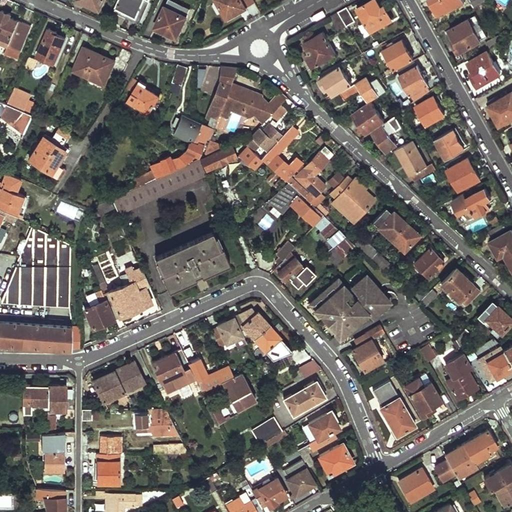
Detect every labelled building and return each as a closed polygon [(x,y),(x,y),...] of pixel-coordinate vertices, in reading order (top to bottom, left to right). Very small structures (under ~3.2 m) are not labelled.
[(80,0),(100,9),(103,0),(80,0)] [(121,0),(117,10),(132,16),(139,0),(145,0),(149,2),(150,0),(121,0)] [(241,0),(217,0),(228,18),(246,8),(241,0)] [(377,0),(370,0),(358,7),(372,32),(392,20),(385,5),(381,7),(377,0)] [(463,0),(430,0),(437,14),(448,9),(449,10),(464,1),(463,0)] [(167,2),(158,22),(170,27),(168,32),(178,37),(190,13),(167,2)] [(338,11),(347,26),(355,21),(347,6),(338,11)] [(12,13),(2,9),(0,13),(0,40),(9,45),(19,20),(10,16),(12,13)] [(330,16),(338,31),(347,26),(338,11),(330,16)] [(476,13),(447,30),(460,51),(489,35),(476,13)] [(31,25),(19,20),(9,45),(21,49),(31,25)] [(56,31),(49,27),(36,55),(54,62),(66,37),(55,32),(56,31)] [(324,31),(304,42),(311,55),(308,57),(313,66),(336,53),(324,31)] [(401,35),(388,42),(389,45),(385,48),(395,67),(413,57),(401,35)] [(498,35),(486,42),(488,47),(501,39),(498,35)] [(114,60),(84,46),(73,70),(88,76),(85,82),(101,88),(114,60)] [(488,50),(468,61),(475,73),(471,75),(477,85),(500,73),(488,50)] [(187,67),(176,64),(170,82),(180,85),(187,67)] [(237,68),(220,65),(219,83),(205,115),(211,117),(208,122),(215,124),(219,114),(231,83),(237,68)] [(418,65),(400,74),(411,94),(429,84),(418,65)] [(73,70),(66,66),(61,78),(68,81),(73,70)] [(341,66),(320,78),(330,96),(352,83),(341,66)] [(367,76),(341,92),(345,99),(362,88),(364,91),(362,92),(366,98),(368,97),(369,99),(385,90),(376,76),(369,80),(367,76)] [(127,87),(133,90),(139,81),(133,77),(127,87)] [(146,84),(140,79),(139,81),(133,90),(127,100),(134,104),(135,103),(141,108),(136,115),(145,122),(150,121),(153,115),(157,105),(155,103),(159,96),(145,86),(146,84)] [(260,94),(231,83),(219,114),(224,116),(228,108),(236,111),(237,109),(241,111),(243,108),(256,113),(258,115),(267,105),(260,98),(260,94)] [(30,93),(15,86),(11,94),(27,102),(30,93)] [(499,94),(487,101),(499,124),(511,116),(511,90),(501,97),(499,94)] [(287,97),(280,92),(267,105),(258,115),(264,121),(271,115),(280,104),(287,97)] [(27,102),(11,94),(7,103),(23,110),(27,102)] [(434,95),(417,105),(428,124),(445,114),(434,95)] [(5,102),(0,100),(0,107),(2,109),(0,111),(0,115),(11,123),(23,110),(7,103),(5,102)] [(371,101),(356,111),(357,114),(355,115),(359,120),(361,119),(368,130),(384,120),(371,101)] [(287,110),(280,104),(271,115),(278,120),(287,110)] [(23,110),(11,123),(23,132),(31,113),(23,110)] [(215,124),(208,122),(206,128),(179,116),(171,136),(189,144),(184,149),(195,155),(200,149),(202,152),(200,153),(201,157),(205,155),(204,152),(208,140),(215,124)] [(387,121),(372,131),(387,151),(397,144),(387,131),(392,128),(387,121)] [(298,131),(291,125),(260,158),(260,159),(281,176),(285,180),(290,176),(302,163),(296,157),(289,165),(276,155),(298,131)] [(70,132),(58,126),(50,140),(61,147),(70,132)] [(264,134),(258,128),(244,143),(251,149),(257,142),(264,150),(273,142),(274,143),(281,136),(271,127),(264,134)] [(453,129),(436,138),(447,159),(465,149),(453,129)] [(50,140),(43,135),(29,157),(50,171),(51,172),(57,162),(65,149),(61,147),(50,140)] [(396,148),(405,165),(407,164),(416,180),(436,169),(432,162),(427,166),(412,139),(396,148)] [(222,147),(208,140),(204,152),(205,155),(222,147)] [(231,146),(230,145),(201,158),(206,169),(235,156),(241,154),(255,166),(260,159),(260,158),(251,149),(244,143),(242,141),(231,146)] [(308,192),(290,176),(285,180),(286,181),(291,185),(302,194),(315,206),(324,197),(318,192),(325,185),(314,174),(332,154),(324,146),(296,176),(311,189),(308,192)] [(195,155),(184,149),(179,154),(170,159),(168,156),(160,159),(161,161),(157,163),(159,167),(136,177),(139,184),(192,161),(191,158),(195,155)] [(469,156),(450,167),(461,188),(480,177),(469,156)] [(206,173),(199,158),(192,161),(139,184),(135,186),(111,197),(115,205),(118,213),(206,173)] [(50,171),(49,173),(58,179),(65,168),(57,162),(51,172),(50,171)] [(23,179),(10,173),(7,179),(0,195),(0,207),(6,210),(17,215),(17,216),(26,196),(18,192),(23,179)] [(352,180),(346,175),(329,192),(336,198),(334,199),(356,220),(368,207),(365,204),(372,197),(364,189),(353,179),(352,180)] [(285,180),(281,176),(274,184),(279,189),(286,181),(285,180)] [(366,187),(355,177),(353,179),(364,189),(366,187)] [(289,186),(287,184),(286,183),(268,199),(283,211),(290,203),(292,205),(313,224),(320,216),(301,198),(302,197),(289,186)] [(464,192),(453,198),(456,202),(455,203),(460,212),(465,209),(469,218),(476,214),(476,215),(490,208),(486,200),(491,197),(485,187),(474,193),(471,188),(466,191),(469,196),(466,197),(464,192)] [(115,205),(111,197),(89,207),(91,211),(97,208),(99,213),(115,205)] [(365,204),(368,207),(375,199),(372,197),(365,204)] [(356,220),(334,199),(332,202),(354,222),(356,220)] [(58,213),(75,216),(77,208),(60,204),(58,213)] [(386,206),(373,220),(378,224),(391,237),(406,222),(399,215),(397,217),(391,211),(386,206)] [(393,209),(391,211),(397,217),(399,215),(393,209)] [(17,215),(6,210),(4,214),(14,220),(17,215)] [(338,229),(323,214),(313,225),(327,239),(338,229)] [(474,231),(486,225),(483,219),(471,225),(474,231)] [(419,234),(406,222),(391,237),(404,250),(419,234)] [(502,224),(490,230),(492,236),(505,229),(502,224)] [(72,244),(33,225),(1,300),(72,306),(72,244)] [(511,228),(489,241),(494,251),(496,249),(499,255),(505,252),(511,264),(511,228)] [(352,241),(338,229),(327,239),(332,243),(324,251),(336,263),(355,244),(352,241)] [(366,237),(361,232),(352,241),(355,244),(371,258),(377,252),(363,240),(366,237)] [(213,233),(156,258),(163,273),(160,274),(168,291),(195,278),(194,276),(200,273),(201,276),(229,263),(221,246),(219,247),(213,233)] [(288,240),(285,243),(292,249),(294,246),(288,240)] [(285,243),(276,253),(282,259),(290,251),(292,249),(285,243)] [(445,258),(430,245),(413,263),(428,277),(445,258)] [(299,260),(290,251),(282,259),(274,269),(284,280),(288,276),(291,281),(305,268),(304,267),(308,263),(303,257),(299,260)] [(389,263),(377,252),(371,258),(390,274),(398,265),(393,260),(389,263)] [(103,281),(94,259),(90,261),(99,283),(103,281)] [(149,284),(140,265),(132,269),(130,265),(124,268),(129,281),(122,284),(133,309),(150,302),(143,286),(149,284)] [(455,267),(440,282),(447,289),(444,292),(448,296),(451,293),(464,305),(478,290),(472,285),(473,284),(455,267)] [(390,302),(366,274),(351,288),(357,296),(350,303),(345,297),(350,292),(340,281),(334,287),(331,284),(314,299),(319,305),(315,309),(335,330),(339,327),(344,333),(357,322),(352,317),(359,312),(363,317),(368,313),(372,317),(390,302)] [(340,281),(337,278),(331,284),(334,287),(340,281)] [(133,309),(122,284),(108,290),(114,305),(108,307),(113,319),(133,309)] [(423,285),(413,295),(419,300),(429,291),(423,285)] [(438,293),(432,287),(429,291),(419,300),(425,305),(427,303),(428,304),(438,293)] [(108,307),(104,299),(83,309),(92,328),(113,319),(108,307)] [(319,305),(314,299),(310,303),(315,309),(319,305)] [(511,320),(511,319),(496,305),(484,318),(494,327),(496,325),(503,331),(511,320)] [(250,308),(238,314),(242,322),(241,325),(242,326),(253,337),(268,323),(256,311),(253,313),(250,308)] [(357,322),(363,317),(359,312),(352,317),(357,322)] [(242,322),(238,314),(217,325),(218,328),(211,331),(219,347),(235,339),(239,348),(246,343),(239,330),(242,326),(241,325),(242,322)] [(113,319),(92,328),(93,330),(114,321),(113,319)] [(71,327),(0,321),(0,343),(61,348),(71,349),(71,333),(71,327)] [(280,336),(268,323),(253,337),(265,350),(268,347),(271,352),(281,343),(277,339),(280,336)] [(364,332),(368,340),(358,345),(352,349),(364,369),(383,358),(371,339),(384,331),(379,323),(364,332)] [(344,333),(339,327),(335,330),(339,335),(344,333)] [(472,334),(466,329),(456,339),(461,347),(472,334)] [(368,340),(364,332),(354,338),(358,345),(368,340)] [(201,367),(185,338),(177,342),(180,348),(195,376),(202,390),(213,385),(222,380),(233,376),(228,365),(208,374),(203,365),(201,367)] [(433,356),(425,343),(417,348),(425,361),(433,356)] [(511,343),(502,349),(502,350),(511,365),(511,343)] [(502,349),(500,345),(489,351),(492,356),(502,350),(502,349)] [(195,376),(180,348),(153,361),(162,380),(163,379),(168,391),(179,386),(178,384),(195,376)] [(511,366),(511,365),(502,350),(492,356),(489,351),(476,359),(488,381),(511,366)] [(477,387),(467,368),(471,365),(463,352),(445,362),(451,372),(453,371),(455,374),(453,376),(445,380),(450,389),(457,399),(477,387)] [(320,367),(312,358),(298,367),(303,377),(320,367)] [(137,363),(135,360),(110,371),(111,375),(137,363)] [(384,368),(391,364),(388,360),(381,364),(384,368)] [(146,381),(137,363),(111,375),(110,371),(94,379),(105,401),(146,381)] [(425,371),(403,384),(422,414),(443,402),(425,371)] [(255,398),(241,372),(233,376),(222,380),(232,398),(226,402),(231,411),(255,398)] [(415,424),(389,379),(372,389),(382,405),(380,407),(396,435),(415,424)] [(316,385),(312,380),(283,398),(292,414),(325,394),(319,383),(316,385)] [(23,385),(25,413),(33,413),(33,410),(48,410),(48,386),(23,385)] [(215,389),(213,385),(202,390),(219,423),(231,417),(229,414),(224,416),(219,407),(217,408),(210,396),(212,395),(210,392),(215,389)] [(66,386),(48,386),(48,410),(66,410),(66,386)] [(267,396),(265,392),(258,396),(260,400),(267,396)] [(91,408),(81,408),(81,417),(91,417),(91,409),(91,408)] [(181,434),(168,408),(150,408),(150,413),(135,413),(135,424),(147,423),(147,428),(152,428),(153,431),(153,434),(181,434)] [(334,420),(329,412),(310,422),(319,438),(341,426),(337,418),(334,420)] [(57,416),(48,416),(48,433),(56,433),(57,416)] [(275,417),(252,430),(259,443),(260,443),(265,439),(275,433),(276,434),(283,430),(275,417)] [(288,433),(286,428),(283,430),(276,434),(275,433),(265,439),(269,444),(288,433)] [(462,445),(445,455),(447,458),(455,472),(457,476),(476,465),(474,462),(482,457),(483,460),(487,458),(485,455),(492,451),(488,444),(494,440),(488,430),(481,434),(481,433),(462,444),(462,445)] [(48,433),(43,433),(43,443),(46,443),(46,469),(64,469),(64,451),(66,451),(67,433),(56,433),(48,433)] [(100,435),(100,452),(118,452),(118,444),(120,444),(119,436),(100,435)] [(269,444),(265,439),(260,443),(263,448),(269,444)] [(314,450),(310,442),(297,449),(302,456),(310,452),(314,450)] [(354,460),(344,442),(321,454),(331,472),(354,460)] [(118,481),(118,452),(100,452),(97,452),(96,481),(118,481)] [(317,463),(310,452),(302,456),(303,458),(307,466),(309,468),(317,463)] [(303,458),(284,469),(289,476),(287,477),(295,492),(300,489),(301,491),(307,487),(316,482),(306,466),(307,466),(303,458)] [(455,472),(447,458),(435,465),(443,479),(455,472)] [(511,467),(509,463),(484,477),(490,488),(493,486),(511,475),(511,467)] [(433,487),(422,466),(399,480),(411,500),(433,487)] [(511,498),(511,475),(493,486),(503,504),(511,498)] [(211,476),(203,481),(210,494),(219,489),(211,476)] [(270,479),(252,489),(253,490),(262,506),(268,502),(270,505),(278,501),(277,499),(287,493),(278,477),(271,480),(270,479)] [(247,480),(241,484),(247,494),(253,490),(252,489),(247,480)] [(295,492),(291,495),(292,497),(307,489),(307,487),(301,491),(300,489),(295,492)] [(473,503),(480,501),(475,488),(467,491),(473,503)] [(114,492),(106,492),(106,495),(110,495),(109,510),(114,510),(114,492)] [(144,492),(114,492),(114,510),(126,510),(126,503),(137,503),(137,502),(144,503),(144,492)] [(182,500),(178,492),(172,496),(176,505),(182,500)] [(258,511),(251,498),(244,502),(241,495),(237,498),(235,495),(227,500),(233,511),(258,511)] [(64,511),(65,496),(41,496),(45,511),(64,511)] [(454,511),(449,503),(432,511),(454,511)]
